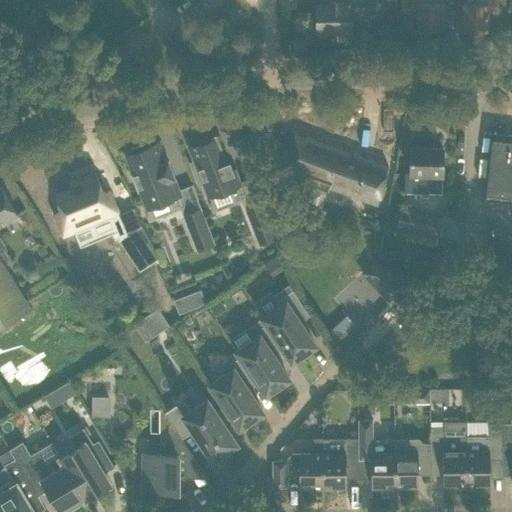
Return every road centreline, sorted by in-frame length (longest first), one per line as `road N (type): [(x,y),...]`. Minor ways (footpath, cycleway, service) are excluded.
road 1 (tertiary): [(36,120),(273,78)]
road 2 (tertiary): [(482,76),(273,78)]
road 3 (unclassified): [(470,240),(482,76)]
road 4 (residential): [(317,392),(211,511)]
road 5 (unclassified): [(215,0),(79,75)]
